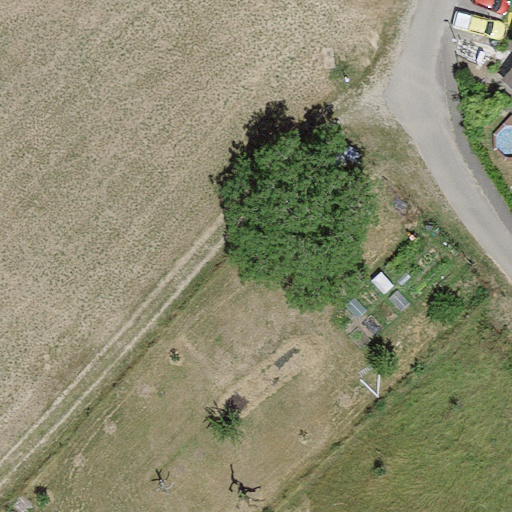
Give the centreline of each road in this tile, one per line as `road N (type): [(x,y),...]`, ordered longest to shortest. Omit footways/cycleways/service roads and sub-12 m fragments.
road 1 (track): [(417,60),(316,127),(0,479)]
road 2 (residential): [(440,0),(417,60),(441,160),(511,241)]
